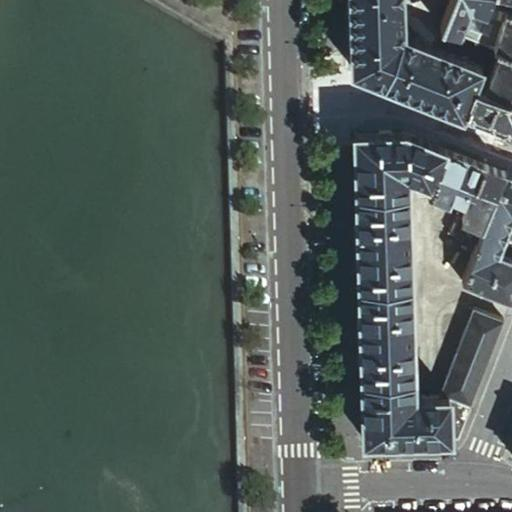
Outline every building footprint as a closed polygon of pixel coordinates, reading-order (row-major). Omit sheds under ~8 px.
[(349,0),(351,32),(352,70),(462,113),(480,66),(403,36),(401,0),(349,0)] [(467,12),(471,0),(449,0),(439,27),(458,34),(467,12)] [(489,0),(471,0),(467,12),(471,10),(484,15),(488,4),(489,0)] [(506,9),(488,4),(484,15),(501,21),(506,9)] [(511,10),(506,9),(501,21),(492,47),(511,54),(511,10)] [(467,12),(458,34),(490,46),(492,47),(501,21),(484,15),(471,10),(467,12)] [(490,46),(475,85),(511,99),(511,54),(492,47),(490,46)] [(511,99),(475,85),(463,114),(511,133),(511,99)] [(406,173),(405,132),(355,134),(364,420),(364,440),(451,437),(450,396),(439,396),(413,397),(406,173)] [(444,147),(405,132),(406,173),(430,183),(444,147)] [(464,155),(444,147),(430,183),(426,192),(446,200),(449,193),(464,155)] [(449,193),(463,198),(468,188),(474,190),(484,163),(479,161),(464,155),(449,193)] [(506,171),(484,163),(474,190),(463,217),(484,226),(506,171)] [(477,245),(462,282),(511,301),(511,300),(511,258),(499,254),(511,221),(511,173),(506,171),(484,226),(477,245)] [(468,188),(463,198),(460,208),(459,208),(458,208),(448,234),(477,245),(484,226),(463,217),(474,190),(468,188)] [(463,198),(449,193),(446,200),(445,202),(460,208),(463,198)] [(439,396),(450,396),(471,405),(505,319),(474,308),(439,396)] [(459,437),(471,405),(450,396),(451,437),(459,437)]
